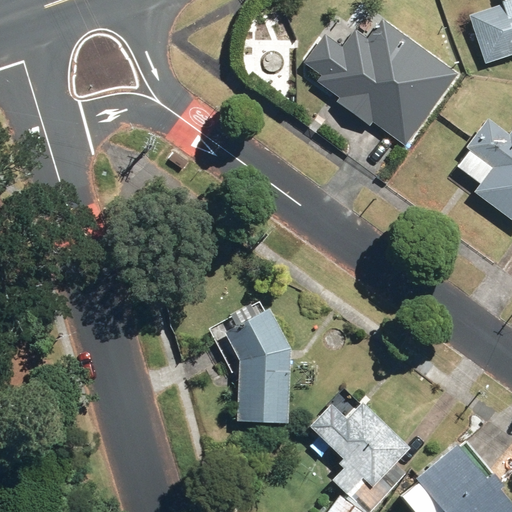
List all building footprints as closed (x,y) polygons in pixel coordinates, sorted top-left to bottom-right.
[(481,66),(511,55),(511,0),(496,0),(499,6),(465,17),(481,66)] [(320,37),(302,63),(318,75),(313,83),(336,99),(332,105),(364,128),(368,123),(401,147),(453,74),(376,19),(362,38),(350,29),(336,48),(320,37)] [(463,154),(452,169),(474,185),(467,194),(511,228),(511,121),(501,136),(481,120),(457,150),(463,154)] [(257,300),(204,330),(232,377),(230,424),(281,426),(284,348),(257,300)] [(321,407),(300,426),(335,462),(331,466),(335,470),(324,480),(339,496),(357,479),(365,488),(403,452),(358,406),(338,425),(321,407)] [(405,482),(407,484),(390,501),(399,511),(510,511),(490,492),(499,483),(460,445),(452,452),(446,447),(405,482)] [(369,511),(402,473),(393,467),(366,496),(353,487),(340,504),(336,501),(326,511),(369,511)]
